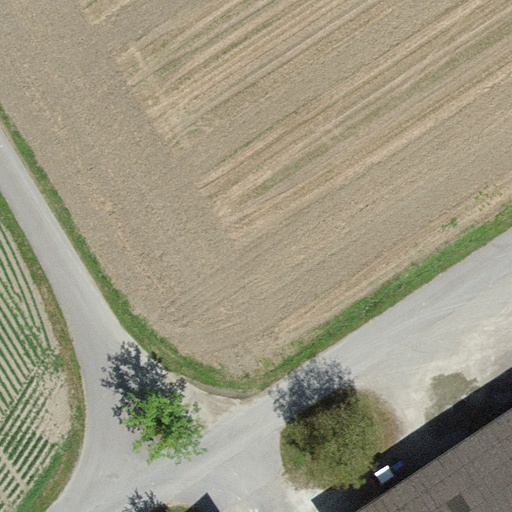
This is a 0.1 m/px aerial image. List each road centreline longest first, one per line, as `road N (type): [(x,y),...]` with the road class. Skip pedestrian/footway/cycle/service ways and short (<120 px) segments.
road 1 (track): [(106,511),(511,246)]
road 2 (track): [(186,456),(0,163)]
